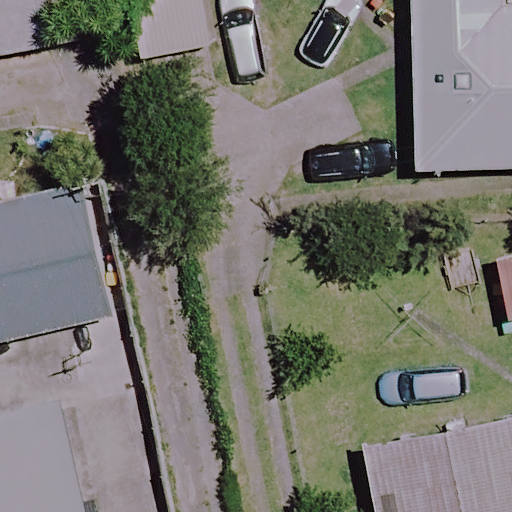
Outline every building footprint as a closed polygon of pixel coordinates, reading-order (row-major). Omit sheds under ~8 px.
[(0,0),(0,58),(91,38),(85,13),(104,9),(102,0),(0,0)] [(511,12),(506,12),(505,0),(417,0),(422,170),(511,167),(511,12)] [(0,345),(110,327),(88,198),(0,213),(0,345)] [(0,511),(85,511),(63,408),(0,421),(0,511)] [(511,511),(511,423),(383,451),(395,511),(511,511)]
